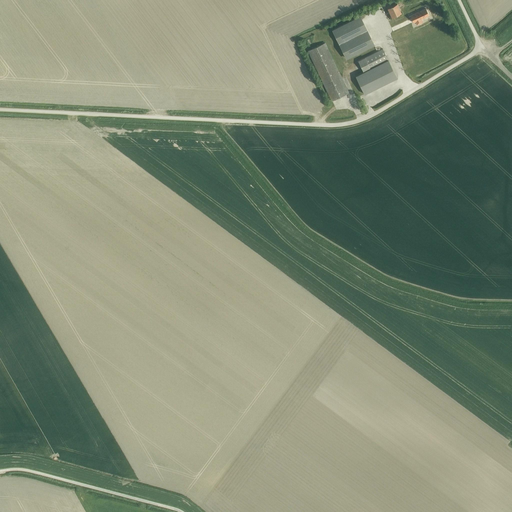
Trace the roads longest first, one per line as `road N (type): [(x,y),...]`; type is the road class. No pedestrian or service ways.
road 1 (unclassified): [(0,109),(354,121),(481,46),(459,0)]
road 2 (unclassified): [(180,511),(19,469),(0,471)]
